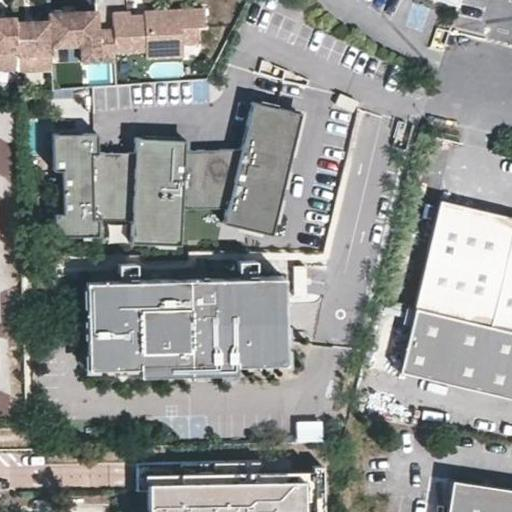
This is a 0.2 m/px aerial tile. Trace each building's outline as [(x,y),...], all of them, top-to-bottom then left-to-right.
[(204,5),(144,11),(144,18),(130,19),(130,12),(113,13),(114,30),(115,53),(148,50),(148,56),(185,53),(184,41),(199,40),(197,24),(206,23),(204,5)] [(16,27),(15,9),(0,10),(0,44),(17,43),(16,27)] [(99,31),(97,12),(48,15),(49,25),(16,27),(17,43),(18,61),(52,59),(51,51),(80,50),(81,66),(100,65),(100,61),(116,60),(115,53),(114,30),(99,31)] [(354,109),(359,99),(340,91),(336,102),(354,109)] [(236,147),(223,205),(220,220),(267,232),(297,110),(248,99),(238,141),(236,147)] [(93,217),(93,150),(93,131),(48,131),(48,167),(58,167),(58,211),(49,211),(49,233),(93,233),(93,217)] [(177,206),(180,149),(180,137),(130,135),(130,150),(127,216),(127,240),(175,241),(177,206)] [(223,205),(236,147),(180,149),(177,206),(223,205)] [(127,216),(130,150),(93,150),(93,217),(127,216)] [(511,216),(435,198),(409,305),(410,305),(511,329),(511,216)] [(279,274),(81,279),(83,364),(130,363),(226,361),(281,360),(279,274)] [(511,329),(410,305),(395,369),(511,396),(511,329)] [(226,361),(130,363),(130,372),(226,370),(226,361)] [(320,435),(320,417),(297,418),(297,436),(320,435)] [(220,473),(255,472),(255,462),(220,463),(220,473)] [(308,511),(308,488),(318,488),(318,467),(308,467),(308,471),(255,472),(220,473),(220,463),(130,465),(131,493),(143,493),(143,511),(308,511)] [(511,511),(511,487),(448,478),(442,511),(511,511)] [(308,488),(308,511),(318,511),(318,488),(308,488)]
